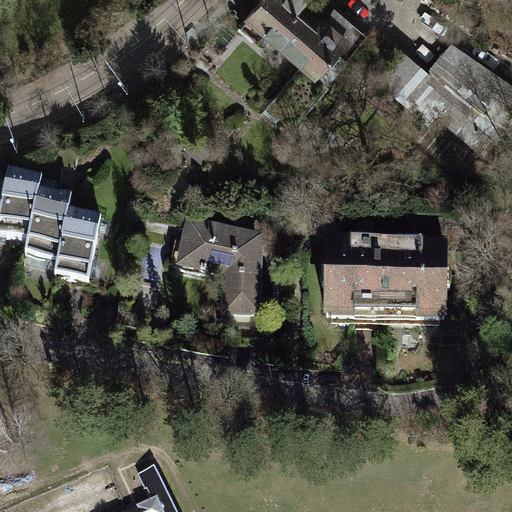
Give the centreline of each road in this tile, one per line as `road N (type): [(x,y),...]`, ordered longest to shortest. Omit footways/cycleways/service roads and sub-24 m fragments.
road 1 (residential): [(0,343),(335,401),(423,403),(511,385)]
road 2 (tertiary): [(0,117),(93,73),(184,0)]
